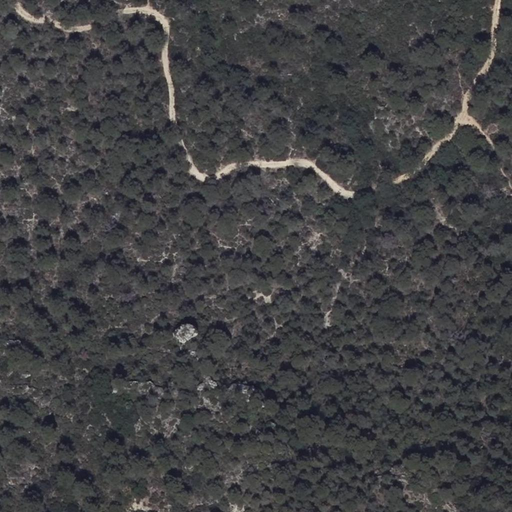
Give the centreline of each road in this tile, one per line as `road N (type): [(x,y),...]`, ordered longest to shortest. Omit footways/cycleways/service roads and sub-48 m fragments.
road 1 (track): [(500,166),(486,130),(463,118),(429,160),(361,191),(340,190),(308,163),(199,174),(187,157),(160,51),(166,26),(159,15),(122,11),(66,26),(21,14),(11,0)]
road 2 (track): [(463,118),(486,73),(498,0)]
